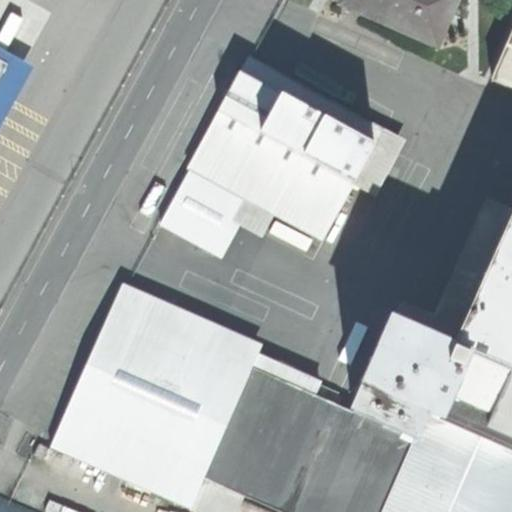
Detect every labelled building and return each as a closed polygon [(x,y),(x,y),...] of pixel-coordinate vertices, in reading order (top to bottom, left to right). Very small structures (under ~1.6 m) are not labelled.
[(345,0),(344,4),(434,45),(454,0),(345,0)] [(248,56),(187,168),(322,242),(384,130),(248,56)] [(416,442),(385,511),(510,511),(511,509),(511,224),(456,353),(453,352),(426,413),(428,414),(416,442)] [(220,486),(269,377),(112,308),(50,448),(190,510),(204,479),(220,486)] [(391,324),(351,413),(416,442),(428,414),(426,413),(453,352),(391,324)] [(385,511),(416,442),(351,413),(269,377),(220,486),(278,511),(385,511)] [(0,511),(36,511),(0,496),(0,511)] [(268,511),(241,500),(236,511),(237,511),(268,511)]
